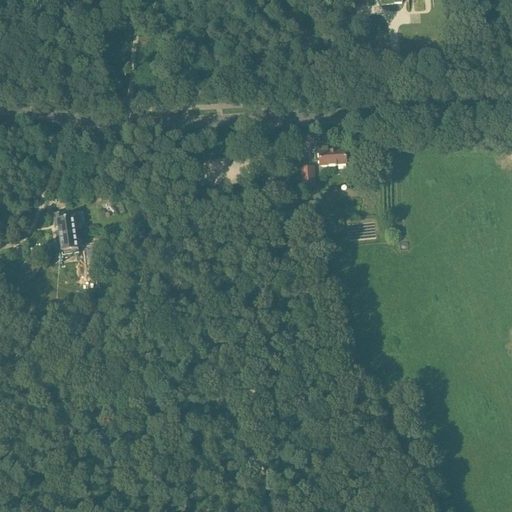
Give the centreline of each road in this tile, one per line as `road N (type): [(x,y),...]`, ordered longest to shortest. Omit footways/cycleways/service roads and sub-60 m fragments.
road 1 (tertiary): [(511,105),(157,123),(0,108)]
road 2 (track): [(124,123),(141,0)]
